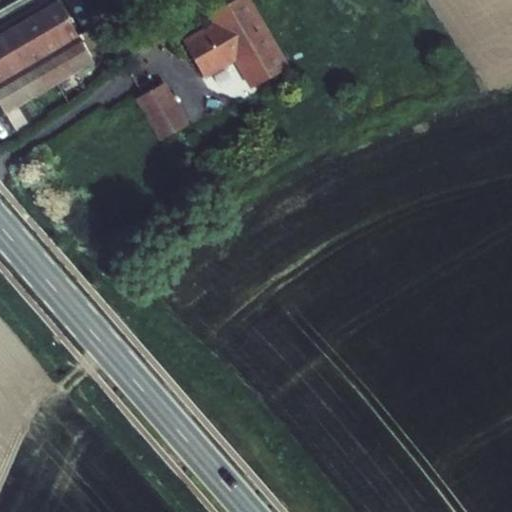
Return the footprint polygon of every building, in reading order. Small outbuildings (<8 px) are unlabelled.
[(225,17),(193,38),(216,71),(245,53),(265,81),(298,59),(259,0),(229,0),(218,8),(225,17)] [(29,32),(53,68),(89,45),(63,4),(26,28),(29,32)] [(26,28),(0,44),(0,51),(29,32),(26,28)] [(0,51),(0,96),(3,100),(53,68),(29,32),(0,51)] [(53,68),(3,100),(14,119),(102,65),(89,45),(53,68)] [(152,95),(169,121),(192,106),(175,81),(152,95)] [(178,135),(202,121),(192,106),(169,121),(178,135)]
